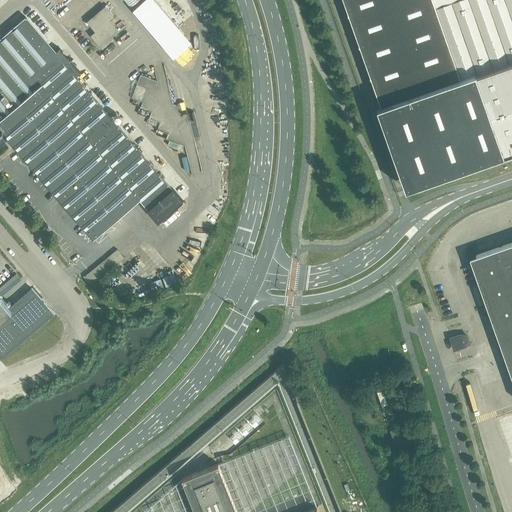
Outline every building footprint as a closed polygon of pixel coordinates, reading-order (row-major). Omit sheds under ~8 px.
[(155,0),(143,0),(133,9),(162,43),(179,28),(155,0)] [(511,0),(344,0),(381,105),(377,106),(402,178),(406,188),(416,185),(511,150),(511,0)] [(106,6),(101,10),(109,20),(109,19),(110,19),(114,16),(114,15),(106,6)] [(0,140),(5,136),(12,144),(13,143),(19,138),(25,146),(19,151),(19,152),(92,238),(93,238),(93,237),(139,199),(148,209),(147,209),(158,222),(183,200),(173,188),(172,188),(76,76),(81,72),(60,47),(56,50),(28,17),(26,15),(21,20),(14,26),(0,37),(0,140)] [(89,20),(87,21),(95,31),(96,31),(100,27),(92,17),(89,20)] [(109,20),(105,23),(113,33),(118,29),(110,19),(109,19),(109,20)] [(95,31),(91,35),(99,45),(104,41),(96,31),(95,31)] [(13,143),(12,144),(17,150),(19,152),(19,151),(25,146),(19,138),(13,143)] [(511,242),(470,257),(511,376),(511,242)] [(0,357),(1,358),(54,313),(32,287),(9,307),(0,295),(0,357)] [(456,336),(454,339),(454,340),(453,340),(454,345),(456,345),(456,346),(459,347),(462,346),(463,343),(469,342),(467,335),(461,336),(458,335),(456,336)] [(383,389),(377,391),(382,405),(388,403),(383,389)] [(398,431),(392,433),(397,447),(403,445),(398,431)] [(237,511),(218,463),(182,478),(195,511),(319,511),(317,505),(300,511),(237,511)] [(429,471),(421,473),(425,488),(433,486),(429,471)]
